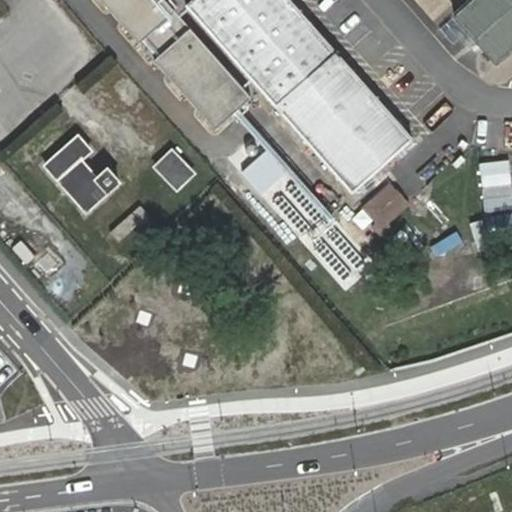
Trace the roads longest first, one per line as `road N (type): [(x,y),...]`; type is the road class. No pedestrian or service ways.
road 1 (tertiary): [(511,411),(369,451),(150,481)]
road 2 (unclassified): [(0,301),(150,481)]
road 3 (unclassified): [(511,441),(367,511)]
road 4 (tertiary): [(150,481),(0,501)]
